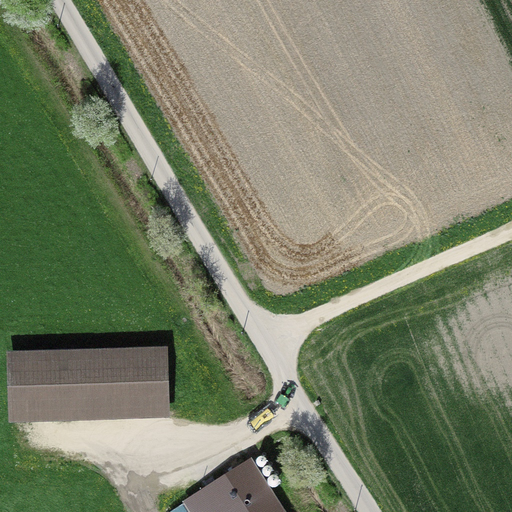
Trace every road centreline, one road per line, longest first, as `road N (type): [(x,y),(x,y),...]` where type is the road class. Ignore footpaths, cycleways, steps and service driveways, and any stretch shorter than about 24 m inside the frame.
road 1 (residential): [(368,511),(57,0)]
road 2 (track): [(511,232),(265,347)]
